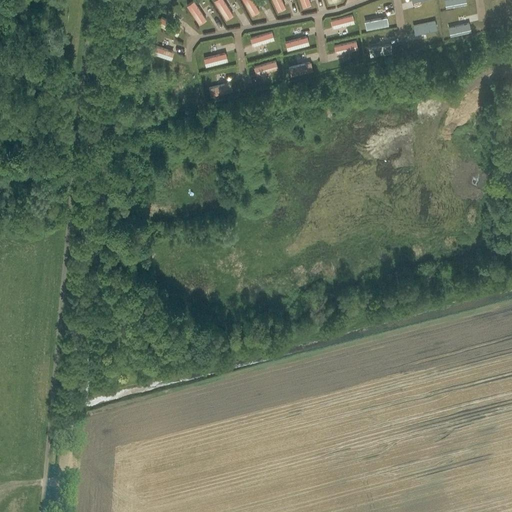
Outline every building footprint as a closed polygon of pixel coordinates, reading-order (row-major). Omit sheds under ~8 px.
[(193,0),(192,0),(185,5),(198,24),(206,19),(193,0)] [(212,0),(225,19),(234,14),(224,0),(212,0)] [(241,0),(251,15),(259,11),(252,0),(241,0)] [(271,0),(277,11),(286,7),(282,0),(271,0)] [(331,29),(355,22),(352,13),(329,20),(331,29)] [(166,28),(175,35),(181,28),(173,21),(166,28)] [(248,38),(251,46),(275,39),(273,30),(248,38)] [(284,41),(286,50),(309,45),(307,36),(284,41)] [(335,55),(360,49),(357,40),(333,46),(335,55)] [(150,52),(171,60),(175,51),(153,43),(150,52)] [(202,57),(204,66),(227,61),(225,52),(202,57)] [(254,74),(279,70),(278,61),(253,65),(254,74)] [(288,67),(290,76),(313,70),(311,61),(288,67)] [(211,95),(233,90),(230,81),(208,86),(211,95)]
